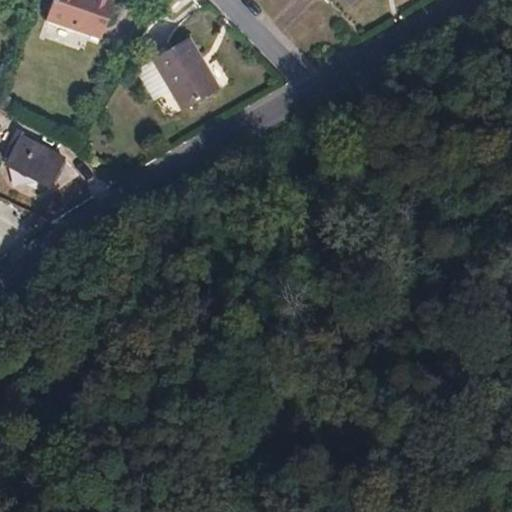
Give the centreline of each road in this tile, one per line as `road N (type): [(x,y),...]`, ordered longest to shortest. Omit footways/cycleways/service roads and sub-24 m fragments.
road 1 (residential): [(0,287),(85,216),(312,92)]
road 2 (residential): [(312,92),(472,0)]
road 3 (residential): [(223,0),(312,92)]
